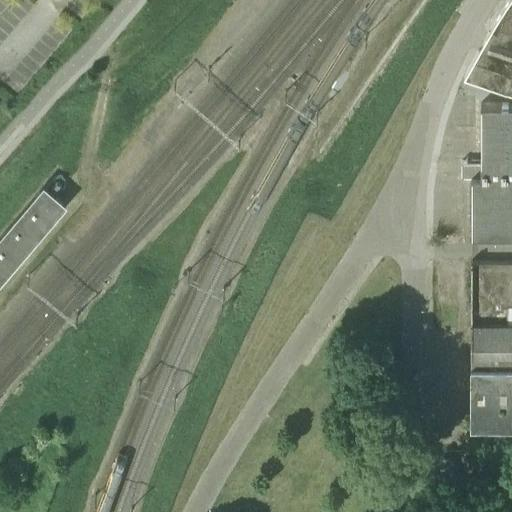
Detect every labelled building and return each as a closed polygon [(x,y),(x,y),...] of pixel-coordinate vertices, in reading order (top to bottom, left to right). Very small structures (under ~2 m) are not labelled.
[(511,0),(509,0),(500,14),(489,33),(464,77),(493,87),(511,93),(511,0)] [(471,161),(471,234),(511,234),(511,103),(481,104),(481,161),(471,161)] [(0,239),(0,277),(1,278),(64,204),(44,187),(0,239)] [(511,261),(471,261),(471,424),(511,423),(511,304),(510,305),(510,304),(511,303),(511,261)] [(510,452),(489,452),(489,465),(510,464),(510,452)] [(489,477),(511,477),(510,464),(489,465),(489,477)] [(489,490),(511,489),(511,477),(489,477),(489,490)]
